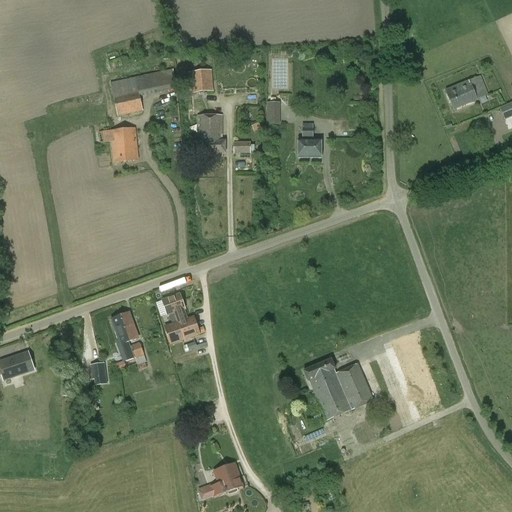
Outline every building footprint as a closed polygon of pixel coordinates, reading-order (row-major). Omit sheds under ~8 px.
[(143,113),(140,98),(177,90),(173,70),(111,84),(118,118),(143,113)] [(192,94),(214,92),(212,71),(190,74),(192,94)] [(446,91),(453,111),(487,97),(479,77),(467,82),(468,83),(446,91)] [(266,125),(280,125),(280,103),(266,103),(266,125)] [(508,128),(511,125),(511,103),(500,109),(508,128)] [(195,154),(225,154),(225,142),(222,142),(222,116),(198,117),(198,142),(195,142),(195,154)] [(251,125),(254,132),(261,129),(258,122),(251,125)] [(313,125),(302,125),(303,143),(298,143),(298,157),(321,157),(321,143),(313,143),(313,125)] [(138,161),(135,129),(102,133),(103,144),(112,143),(114,164),(138,161)] [(234,155),(250,155),(250,143),(234,143),(234,155)] [(182,311),(185,310),(180,295),(162,302),(167,316),(174,314),(178,323),(186,320),(182,311)] [(129,342),(129,343),(138,340),(128,314),(120,316),(125,332),(124,332),(128,343),(129,342)] [(119,347),(124,362),(115,365),(117,372),(137,365),(138,366),(146,363),(139,343),(129,347),(128,343),(129,343),(129,342),(128,343),(124,332),(125,332),(120,316),(112,319),(121,346),(119,347)] [(186,320),(178,323),(165,328),(171,346),(200,336),(193,317),(186,320)] [(416,331),(390,340),(393,347),(386,349),(410,421),(443,409),(416,331)] [(190,351),(198,348),(196,341),(187,345),(190,351)] [(0,360),(0,365),(4,379),(36,368),(29,350),(0,360)] [(327,422),(381,398),(366,362),(335,375),(333,371),(335,370),(331,360),(304,372),(308,382),(309,381),(327,422)] [(94,380),(106,379),(104,364),(92,366),(94,380)] [(373,417),(359,423),(365,436),(378,430),(373,417)] [(213,454),(220,451),(217,444),(210,447),(213,454)] [(219,485),(239,478),(235,464),(214,472),(219,485)] [(236,490),(243,487),(239,478),(219,485),(211,488),(214,497),(228,492),(229,496),(237,493),(236,490)]
